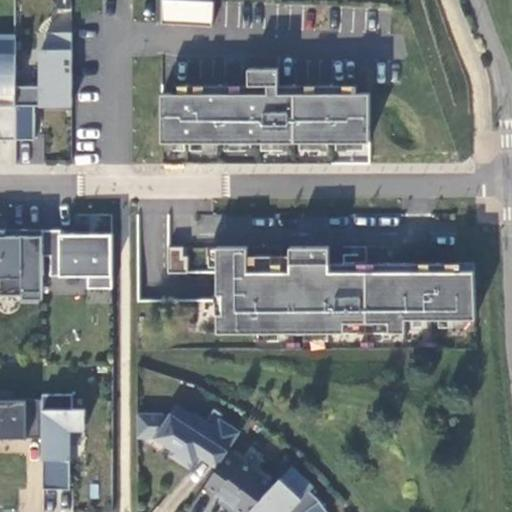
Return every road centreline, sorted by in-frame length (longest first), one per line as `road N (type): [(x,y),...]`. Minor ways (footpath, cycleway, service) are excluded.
road 1 (residential): [(511,184),(0,183)]
road 2 (tertiary): [(476,0),(503,79),(511,184)]
